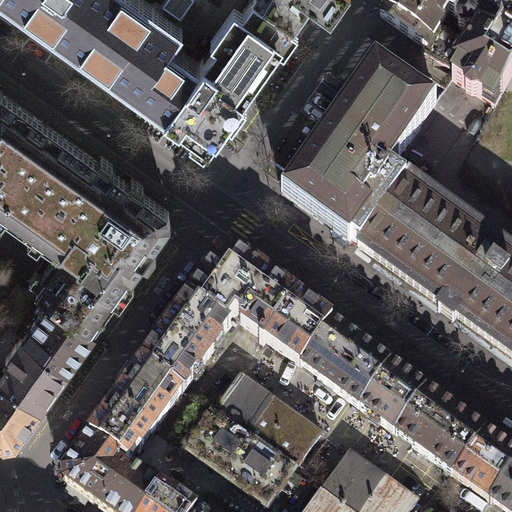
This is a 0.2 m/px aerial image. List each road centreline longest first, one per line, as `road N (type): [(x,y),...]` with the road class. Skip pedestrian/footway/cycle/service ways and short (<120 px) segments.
road 1 (tertiary): [(511,417),(215,205)]
road 2 (residential): [(215,205),(16,485)]
road 3 (tertiary): [(215,205),(0,52)]
road 4 (residential): [(215,205),(365,0)]
road 5 (unknown): [(0,125),(38,146),(60,173),(63,187),(48,214)]
